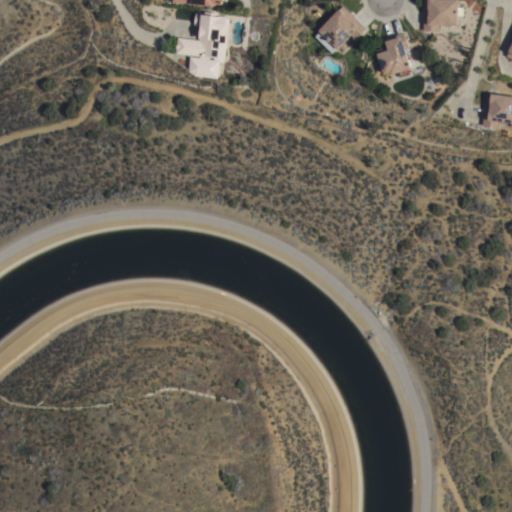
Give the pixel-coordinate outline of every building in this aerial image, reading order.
[(422,0),(457,0),(457,6),(463,6),(462,16),(457,16),(457,24),(438,23),(437,30),(422,30),(422,0)] [(366,27),(356,38),(351,34),(333,53),(314,35),(320,30),(319,29),(339,7),(340,8),(342,5),(366,27)] [(225,57),(204,55),(205,49),(202,49),(201,56),(175,53),(177,36),(199,39),(200,26),(193,25),(195,12),(204,13),(204,10),(218,12),(218,14),(227,15),(227,17),(229,17),(225,57)] [(403,31),(408,47),(404,48),(410,67),(389,74),(388,72),(382,73),(376,52),(377,52),(376,49),(386,46),(384,40),(385,40),(384,38),(403,31)] [(511,60),(511,36),(502,55),(511,60)] [(219,60),(217,78),(187,75),(189,56),(219,60)] [(309,62),(305,65),(301,59),(304,56),(309,62)] [(511,122),(498,120),(497,127),(481,124),(485,92),(490,93),(511,95),(511,122)]
